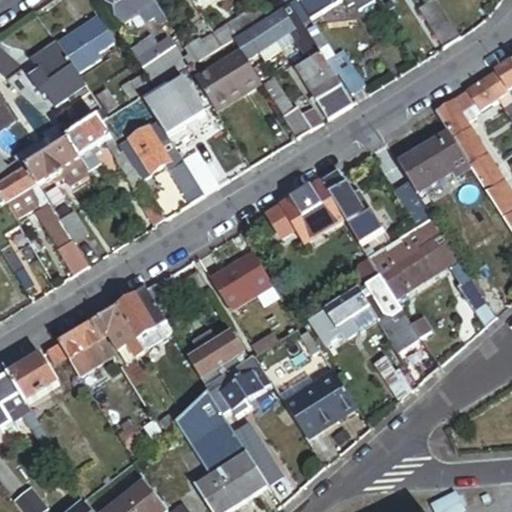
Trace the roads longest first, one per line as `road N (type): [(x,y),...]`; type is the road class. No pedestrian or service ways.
road 1 (residential): [(0,354),(511,35)]
road 2 (residential): [(511,357),(355,472)]
road 3 (residential): [(511,469),(355,472)]
